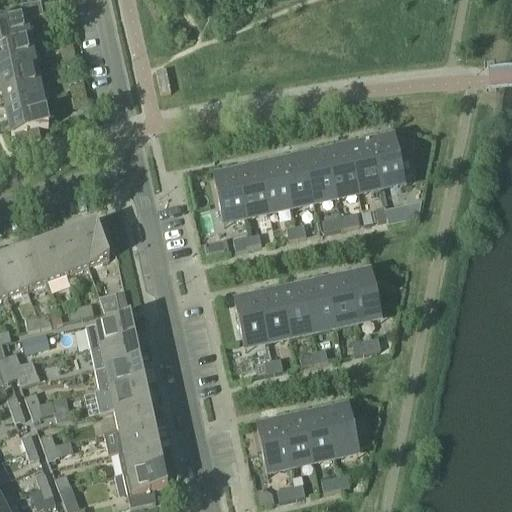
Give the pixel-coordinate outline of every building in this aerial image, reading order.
[(0,52),(37,44),(32,21),(42,19),(42,21),(61,17),(60,12),(58,6),(40,10),(39,7),(0,11),(0,52)] [(85,45),(88,56),(104,52),(102,41),(85,45)] [(37,44),(0,52),(0,74),(33,67),(29,47),(37,45),(37,44)] [(74,58),(72,49),(59,52),(61,61),(74,58)] [(75,66),(74,58),(61,61),(63,69),(75,66)] [(0,96),(38,88),(33,67),(0,74),(0,96)] [(169,96),(166,80),(164,74),(155,76),(159,98),(160,99),(169,97),(169,96)] [(85,99),(82,86),(69,91),(71,102),(85,99)] [(38,88),(0,96),(0,97),(2,97),(6,116),(42,108),(38,88)] [(85,99),(71,102),(73,113),(87,111),(85,99)] [(42,108),(6,116),(11,139),(14,139),(17,150),(38,144),(36,134),(47,132),(42,108)] [(368,148),(377,188),(399,184),(400,184),(401,184),(392,146),(377,146),(368,148)] [(368,148),(346,152),(355,193),(377,188),(368,148)] [(346,152),(324,157),(333,198),(355,193),(346,152)] [(324,157),(302,162),(311,203),(333,198),(324,157)] [(302,162),(279,167),(288,208),(311,203),(302,162)] [(279,167),(257,172),(266,213),(288,208),(279,167)] [(257,172),(235,177),(244,218),(266,213),(257,172)] [(244,218),(235,177),(212,182),(221,224),(222,223),(222,222),(244,218)] [(214,209),(201,212),(207,238),(221,235),(214,209)] [(400,209),(383,213),(386,225),(403,221),(400,209)] [(386,225),(383,213),(374,215),(377,227),(386,225)] [(355,219),(338,223),(341,235),(358,231),(355,219)] [(338,223),(321,227),(323,239),(341,235),(338,223)] [(302,231),(294,233),(296,245),(305,243),(302,231)] [(95,232),(74,240),(87,273),(108,265),(95,232)] [(294,233),(285,235),(288,246),(296,245),(294,233)] [(74,240),(54,247),(66,281),(87,273),(74,240)] [(258,241),(249,242),(252,254),(260,252),(258,241)] [(252,254),(249,242),(232,246),(234,258),(252,254)] [(54,247),(34,255),(46,288),(66,281),(54,247)] [(208,249),(200,250),(203,263),(211,262),(208,249)] [(34,255),(14,262),(26,295),(46,288),(34,255)] [(14,262),(0,266),(0,287),(6,303),(26,295),(14,262)] [(368,277),(345,282),(354,323),(376,318),(376,319),(377,318),(368,277)] [(345,282),(323,287),(332,328),(354,323),(345,282)] [(323,287),(301,292),(310,333),(332,328),(323,287)] [(301,292),(278,297),(287,337),(310,333),(301,292)] [(126,314),(123,297),(114,299),(118,316),(126,314)] [(278,297),(256,302),(265,342),(287,337),(278,297)] [(265,342),(256,302),(233,307),(242,348),(243,348),(243,347),(265,342)] [(90,309),(78,312),(81,324),(92,321),(90,309)] [(81,324),(78,312),(66,315),(69,327),(81,324)] [(47,319),(36,322),(38,333),(50,331),(47,319)] [(38,333),(36,322),(24,324),(26,336),(38,333)] [(84,333),(89,355),(134,345),(129,323),(84,333)] [(0,349),(10,347),(7,335),(0,337),(0,349)] [(67,342),(73,360),(87,355),(81,337),(67,342)] [(33,358),(29,343),(21,345),(20,345),(23,360),(33,358)] [(377,344),(359,347),(362,359),(379,355),(377,344)] [(134,345),(89,355),(93,375),(103,372),(103,374),(138,366),(134,345)] [(362,359),(359,347),(351,349),(353,361),(362,359)] [(324,355),(315,357),(318,369),(326,367),(324,355)] [(300,373),(318,369),(315,357),(298,361),(300,373)] [(15,359),(4,363),(8,374),(19,370),(15,359)] [(279,365),(270,367),(273,379),(282,377),(279,365)] [(143,387),(138,366),(103,374),(103,372),(93,375),(97,397),(103,396),(143,387)] [(273,379),(270,367),(262,369),(264,381),(273,379)] [(256,382),(264,381),(262,369),(254,370),(256,382)] [(19,370),(8,374),(12,385),(23,381),(19,370)] [(8,374),(0,376),(0,382),(2,389),(12,385),(8,374)] [(147,408),(143,387),(103,396),(97,397),(94,398),(98,419),(108,417),(113,416),(147,408)] [(23,403),(27,414),(39,410),(35,399),(23,403)] [(17,401),(8,405),(12,416),(21,413),(17,401)] [(39,410),(27,414),(32,425),(43,421),(54,418),(51,407),(39,410)] [(152,429),(147,408),(113,416),(117,437),(152,429)] [(346,412),(323,417),(332,458),(354,453),(354,454),(355,453),(346,412)] [(25,424),(21,413),(12,416),(16,428),(25,424)] [(323,417),(301,422),(310,463),(332,458),(323,417)] [(301,422),(278,427),(287,468),(310,463),(301,422)] [(265,472),(287,468),(278,427),(255,432),(264,474),(266,473),(265,472)] [(107,461),(117,459),(157,450),(152,429),(112,438),(102,440),(107,461)] [(22,444),(26,455),(36,451),(31,440),(22,444)] [(38,444),(43,455),(54,451),(50,440),(38,444)] [(157,450),(117,459),(122,480),(161,471),(157,450)] [(36,451),(26,455),(30,466),(40,463),(36,451)] [(54,451),(43,455),(47,466),(58,462),(54,451)] [(161,471),(122,480),(128,511),(139,511),(154,509),(153,496),(166,493),(161,471)] [(46,479),(36,482),(40,494),(50,490),(46,479)] [(65,480),(53,485),(58,496),(69,492),(65,480)] [(346,481),(337,483),(340,494),(348,492),(346,481)] [(340,494),(337,483),(320,486),(323,498),(340,494)] [(54,501),(50,490),(40,494),(44,505),(54,501)] [(301,491),(293,492),(295,504),(304,502),(301,491)] [(293,492),(275,496),(278,508),(295,504),(293,492)]
